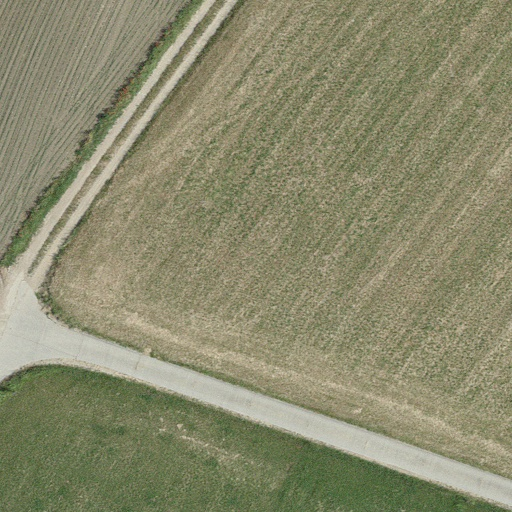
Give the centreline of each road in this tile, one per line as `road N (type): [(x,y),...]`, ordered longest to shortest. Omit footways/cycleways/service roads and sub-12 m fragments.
road 1 (track): [(0,325),(511,494)]
road 2 (track): [(221,0),(45,246),(2,320)]
